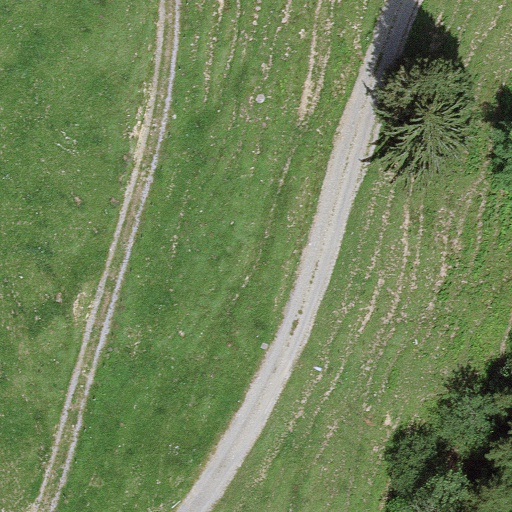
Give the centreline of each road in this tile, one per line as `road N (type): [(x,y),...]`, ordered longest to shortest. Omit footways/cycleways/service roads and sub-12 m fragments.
road 1 (track): [(178,511),(221,459),(386,0)]
road 2 (track): [(144,0),(104,251),(27,511)]
